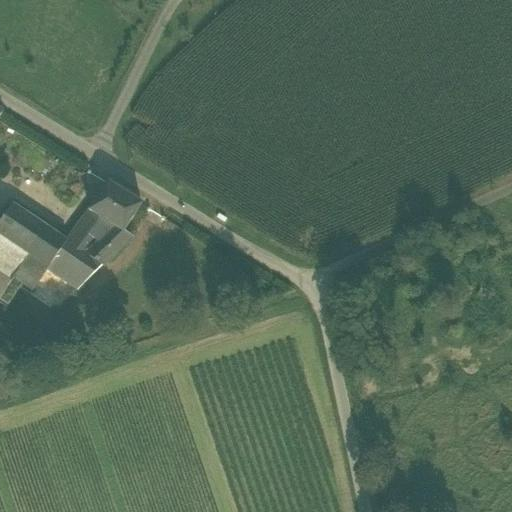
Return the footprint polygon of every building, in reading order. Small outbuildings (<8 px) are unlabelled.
[(89,211),(89,212),(123,232),(141,204),(107,183),(89,211)] [(0,235),(29,255),(49,268),(67,242),(12,205),(0,221),(0,235)] [(89,212),(67,242),(102,266),(131,237),(123,232),(89,212)] [(0,270),(13,279),(14,279),(29,255),(0,235),(0,270)] [(77,291),(102,266),(67,242),(49,268),(47,271),(77,291)] [(47,271),(49,268),(29,255),(14,279),(21,284),(32,291),(46,270),(47,271)] [(0,297),(1,296),(13,279),(0,270),(0,297)] [(21,284),(14,279),(13,279),(1,296),(10,302),(21,284)] [(0,300),(8,305),(10,302),(1,296),(0,297),(0,300)]
